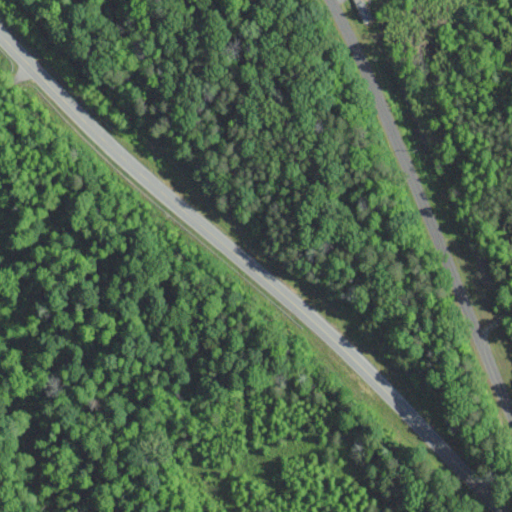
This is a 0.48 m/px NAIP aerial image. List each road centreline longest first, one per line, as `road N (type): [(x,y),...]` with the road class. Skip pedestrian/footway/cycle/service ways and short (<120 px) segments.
road 1 (tertiary): [(502,511),(335,340),(144,176),(0,33)]
road 2 (residential): [(511,418),(329,0)]
